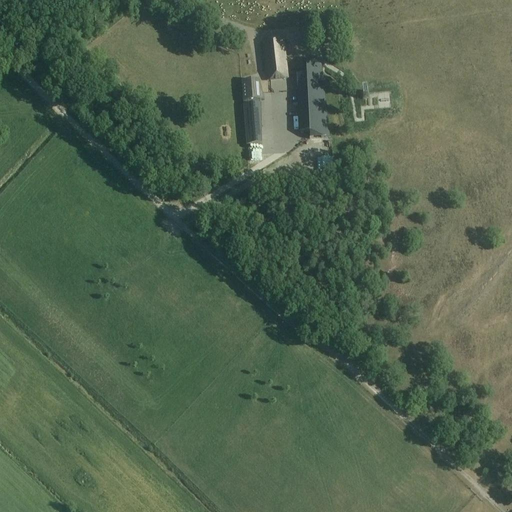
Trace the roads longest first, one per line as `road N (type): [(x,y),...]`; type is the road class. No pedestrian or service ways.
road 1 (track): [(0,52),(272,309),(329,349)]
road 2 (track): [(329,349),(503,511)]
road 3 (track): [(180,222),(286,158),(283,99)]
road 4 (unclassified): [(182,0),(245,29),(298,29),(300,51),(323,62)]
